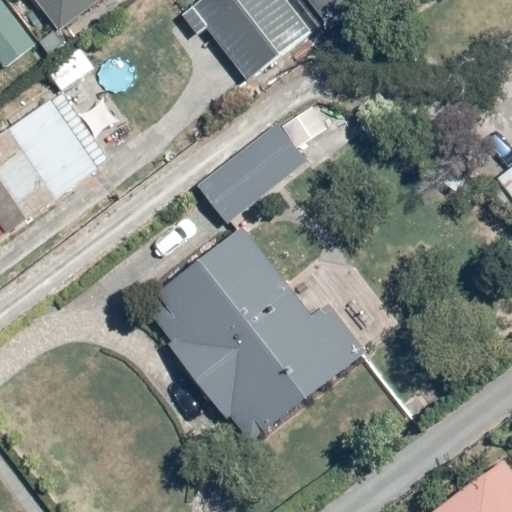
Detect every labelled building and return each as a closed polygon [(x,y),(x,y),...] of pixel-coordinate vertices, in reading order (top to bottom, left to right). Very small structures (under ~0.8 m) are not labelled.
[(38,45),(0,0),(0,59),(8,69),(38,45)] [(35,0),(59,30),(97,0),(35,0)] [(311,33),(286,0),(196,0),(189,5),(245,81),(311,33)] [(367,0),(309,0),(331,28),(367,0)] [(0,125),(0,235),(108,161),(95,144),(126,121),(92,74),(65,93),(59,84),(0,125)] [(283,125),(280,121),(200,183),(229,221),(309,159),(303,151),(331,130),(310,103),(283,125)] [(511,166),(498,177),(511,196),(511,166)] [(165,342),(220,418),(227,413),(245,437),(365,350),(327,297),(308,310),(244,222),(142,295),(173,337),(165,342)] [(511,511),(511,472),(501,458),(429,511),(511,511)]
